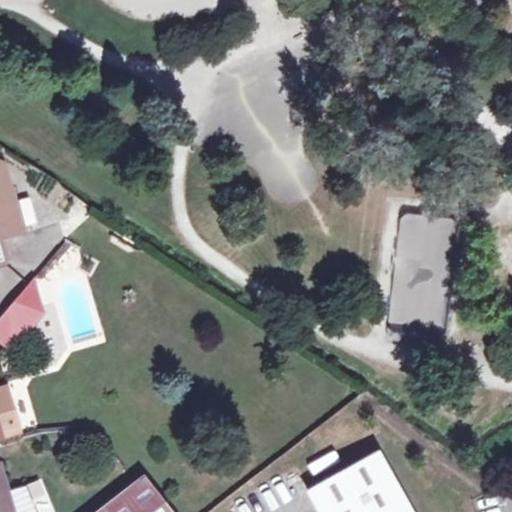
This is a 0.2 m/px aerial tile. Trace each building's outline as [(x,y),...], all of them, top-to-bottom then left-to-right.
[(0,266),(5,265),(0,245),(0,196),(11,193),(1,162),(0,161),(0,266)] [(24,224),(36,221),(30,196),(18,199),(24,224)] [(26,285),(0,315),(0,344),(11,353),(51,306),(26,285)] [(0,439),(19,434),(4,384),(0,385),(0,439)] [(407,511),(374,453),(313,487),(327,511),(324,511),(407,511)] [(94,511),(170,511),(142,476),(133,482),(94,511)] [(0,511),(9,511),(4,495),(0,482),(0,511)] [(313,487),(307,490),(319,511),(324,511),(327,511),(313,487)] [(32,511),(22,489),(4,495),(9,511),(32,511)]
